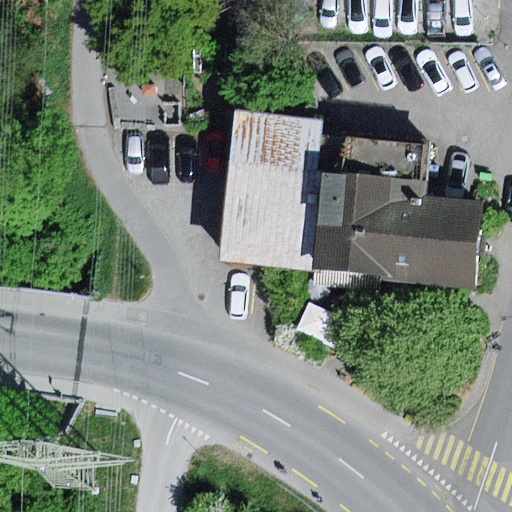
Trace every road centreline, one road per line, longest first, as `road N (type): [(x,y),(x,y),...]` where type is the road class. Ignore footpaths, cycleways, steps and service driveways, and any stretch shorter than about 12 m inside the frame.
road 1 (tertiary): [(400,511),(363,476),(277,418),(177,372),(91,349),(0,338)]
road 2 (unknown): [(511,151),(254,102)]
road 3 (track): [(157,511),(177,372)]
road 4 (unclassified): [(511,387),(471,511)]
